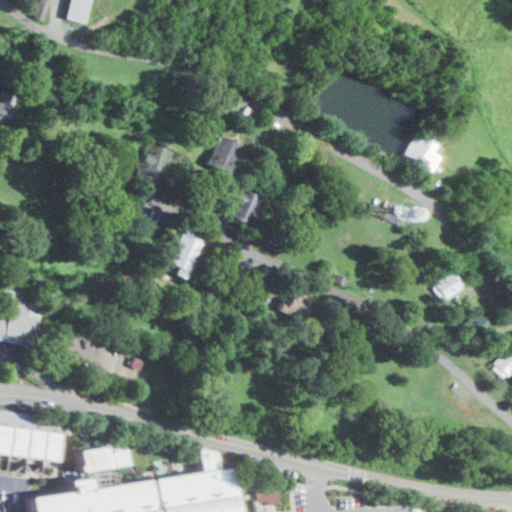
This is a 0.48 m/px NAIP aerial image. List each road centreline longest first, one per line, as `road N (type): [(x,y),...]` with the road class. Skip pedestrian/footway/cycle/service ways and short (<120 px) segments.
road 1 (residential): [(511,320),(448,225),(402,182),(211,77),(49,39),(1,0)]
road 2 (tertiary): [(511,498),(428,491),(80,402),(0,393)]
road 3 (residential): [(511,419),(368,307),(209,221),(140,206)]
